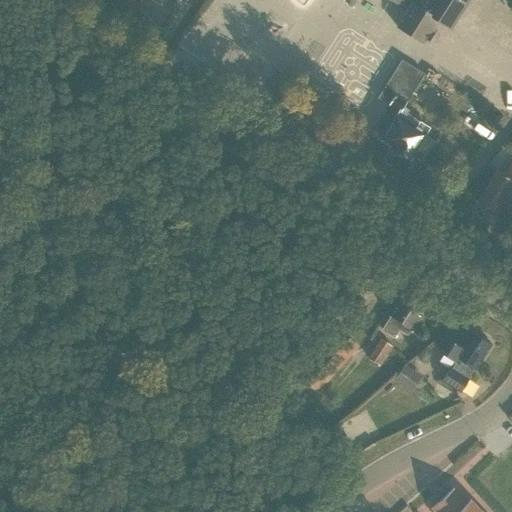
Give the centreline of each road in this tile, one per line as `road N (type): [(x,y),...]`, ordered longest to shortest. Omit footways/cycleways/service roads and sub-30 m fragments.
road 1 (tertiary): [(511,301),(39,0)]
road 2 (tertiary): [(326,511),(368,478),(482,419),(511,392)]
